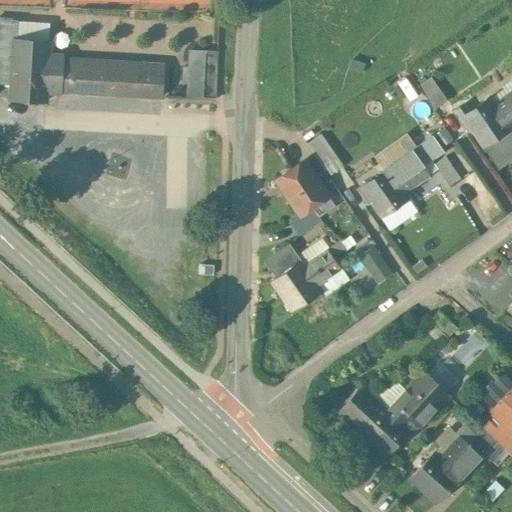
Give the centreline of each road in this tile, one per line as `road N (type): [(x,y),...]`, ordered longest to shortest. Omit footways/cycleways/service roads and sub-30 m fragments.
road 1 (unclassified): [(250,0),(235,398),(223,440)]
road 2 (primary): [(223,440),(0,236)]
road 3 (residential): [(263,406),(435,275)]
road 4 (track): [(0,461),(109,444),(187,409)]
road 5 (residential): [(368,511),(263,406)]
